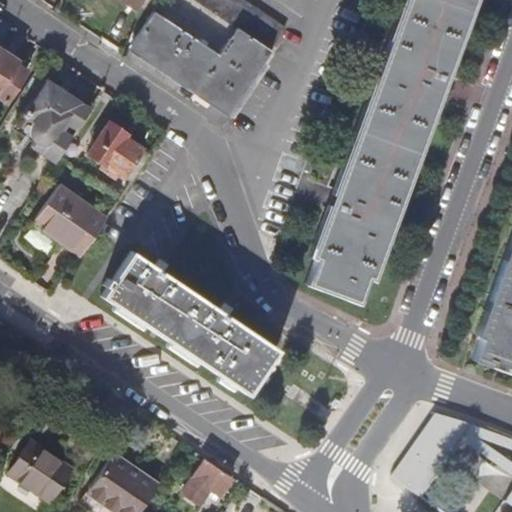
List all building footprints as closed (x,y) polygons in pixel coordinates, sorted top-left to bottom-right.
[(285,29),(241,0),(194,0),(236,28),(271,50),(285,29)] [(361,290),(464,0),(407,0),(310,271),(361,290)] [(216,53),(155,10),(131,44),(231,110),(271,50),(236,28),(216,53)] [(16,64),(0,53),(0,96),(7,102),(29,69),(19,61),(16,64)] [(30,148),(54,163),(89,112),(45,81),(23,113),(45,126),(30,148)] [(91,153),(124,175),(141,152),(125,140),(127,138),(111,125),(91,153)] [(33,220),(80,253),(104,219),(57,186),(33,220)] [(17,247),(5,238),(0,244),(0,260),(5,264),(17,247)] [(106,287),(101,296),(247,394),(277,350),(131,252),(112,279),(107,275),(101,284),(106,287)] [(511,261),(478,358),(511,369),(511,261)] [(511,475),(511,485),(503,498),(511,503),(511,437),(465,419),(432,411),(388,474),(418,495),(458,438),(511,475)] [(27,444),(6,476),(48,506),(69,474),(27,444)] [(219,496),(231,478),(217,468),(199,456),(195,462),(200,465),(181,492),(194,501),(205,487),(219,496)] [(78,506),(86,511),(139,511),(157,486),(112,457),(78,506)]
